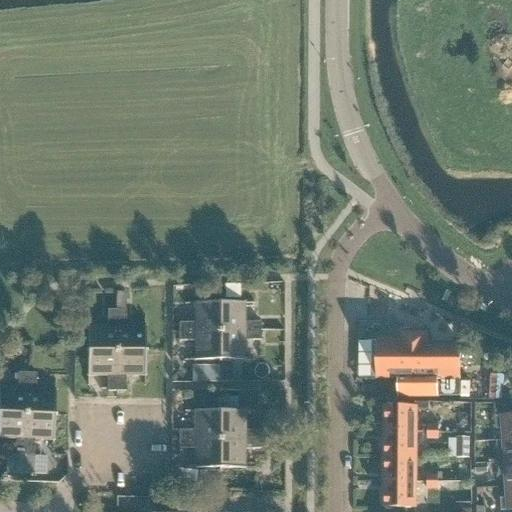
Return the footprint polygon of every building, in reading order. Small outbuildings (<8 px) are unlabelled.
[(238,302),(237,288),(228,288),(229,302),(238,302)] [(115,294),(115,310),(125,310),(125,294),(115,294)] [(219,332),(260,332),(260,323),(245,323),(245,303),(219,304),(219,332)] [(485,313),(488,307),(479,303),(476,308),(485,313)] [(178,332),(219,332),(219,304),(193,304),(193,323),(178,323),(178,332)] [(87,352),(116,351),(116,311),(107,311),(107,326),(87,326),(87,352)] [(116,351),(145,351),(145,326),(125,326),(125,311),(116,311),(116,351)] [(194,361),(219,361),(219,332),(178,332),(178,341),(194,341),(194,361)] [(219,332),(219,361),(245,361),(245,341),(260,341),(260,332),(219,332)] [(400,340),(377,340),(378,342),(377,376),(401,376),(415,376),(446,376),(460,376),(460,346),(446,346),(429,346),(429,333),(400,333),(400,340)] [(358,376),(377,376),(378,342),(359,342),(358,376)] [(107,392),(116,392),(116,351),(87,352),(87,377),(107,377),(107,392)] [(116,351),(116,392),(125,392),(125,377),(145,377),(145,351),(116,351)] [(219,367),(203,367),(203,383),(219,383),(219,367)] [(232,371),(220,371),(220,383),(232,383),(232,371)] [(0,414),(26,415),(27,374),(18,374),(18,390),(0,389),(0,414)] [(26,415),(54,416),(55,392),(36,391),(36,374),(27,374),(26,415)] [(415,376),(401,376),(401,397),(415,397),(460,397),(460,376),(446,376),(415,376)] [(237,399),(223,399),(224,411),(238,411),(237,399)] [(503,440),(511,439),(511,405),(495,406),(497,429),(502,429),(503,440)] [(424,432),(424,423),(416,422),(416,407),(385,407),(385,432),(416,433),(416,432),(424,432)] [(219,440),(219,412),(194,412),(194,431),(178,431),(178,440),(219,440)] [(219,440),(260,440),(260,431),(244,431),(244,412),(219,412),(219,440)] [(15,455),(24,455),(26,415),(0,414),(0,438),(16,439),(15,455)] [(53,441),(54,416),(26,415),(24,455),(33,456),(34,440),(53,441)] [(439,439),(439,431),(428,431),(428,439),(439,439)] [(416,458),(416,433),(385,432),(384,457),(416,458)] [(469,439),(457,439),(457,440),(457,458),(457,459),(469,459),(469,439)] [(499,464),(511,463),(511,439),(503,440),(504,452),(498,452),(499,464)] [(219,469),(219,440),(178,440),(178,449),(194,449),(194,469),(219,469)] [(260,449),(260,440),(219,440),(219,469),(244,469),(244,449),(260,449)] [(23,475),(24,457),(6,456),(5,474),(23,475)] [(33,475),(33,457),(24,457),(23,475),(33,475)] [(416,483),(416,458),(384,457),(384,483),(416,483)] [(506,487),(511,486),(511,463),(499,464),(499,476),(505,476),(506,487)] [(488,473),(488,465),(476,465),(476,474),(488,473)] [(217,472),(206,472),(206,488),(217,488),(217,472)] [(415,508),(416,483),(384,483),(384,508),(415,508)] [(511,486),(506,487),(506,498),(501,499),(501,511),(511,510),(511,486)]
